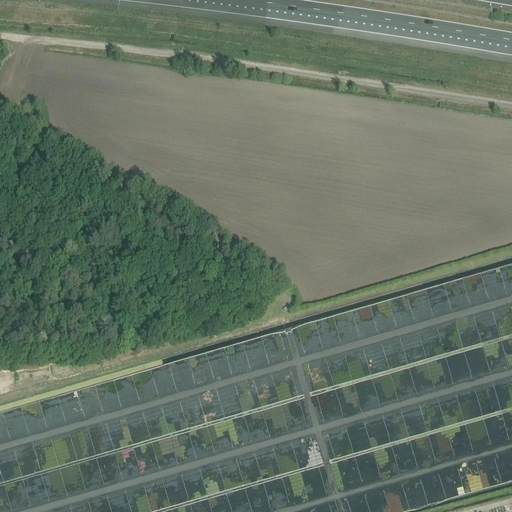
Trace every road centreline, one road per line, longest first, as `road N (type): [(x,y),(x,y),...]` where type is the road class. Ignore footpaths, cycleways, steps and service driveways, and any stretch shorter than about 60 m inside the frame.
road 1 (unclassified): [(511,106),(5,35)]
road 2 (motorway): [(248,0),(511,39)]
